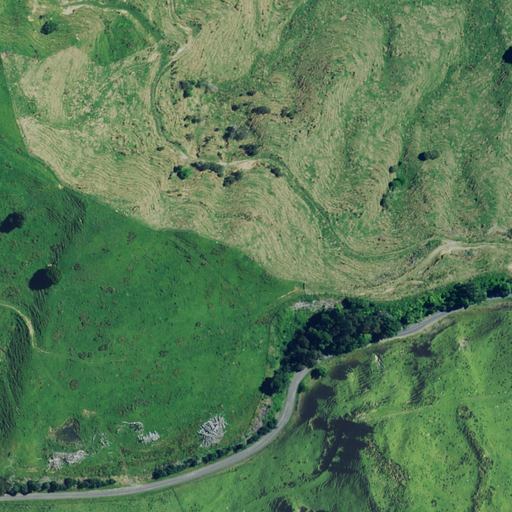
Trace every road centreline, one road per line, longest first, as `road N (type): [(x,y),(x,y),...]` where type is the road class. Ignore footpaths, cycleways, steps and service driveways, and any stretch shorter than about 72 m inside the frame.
road 1 (track): [(93,0),(130,5),(164,54),(145,112),(186,156),(275,154),(351,254),(427,240),(511,248)]
road 2 (unclassified): [(0,491),(128,486),(229,459),(281,408),(307,366),(448,303),(511,290)]
